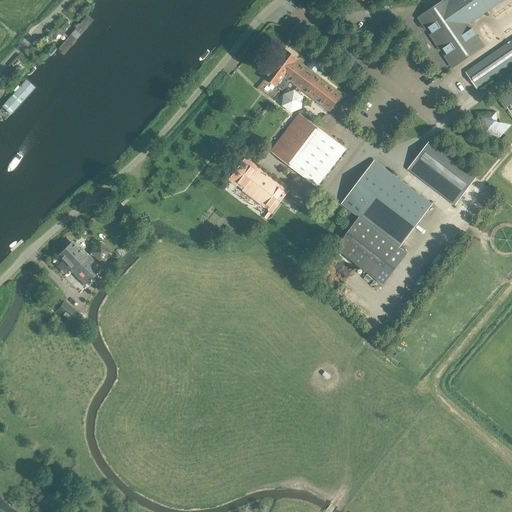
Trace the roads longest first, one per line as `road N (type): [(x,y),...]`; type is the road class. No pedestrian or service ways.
road 1 (unclassified): [(0,285),(131,167),(280,0)]
road 2 (track): [(325,511),(343,490),(354,354),(374,326)]
road 3 (track): [(436,394),(450,360),(511,288)]
